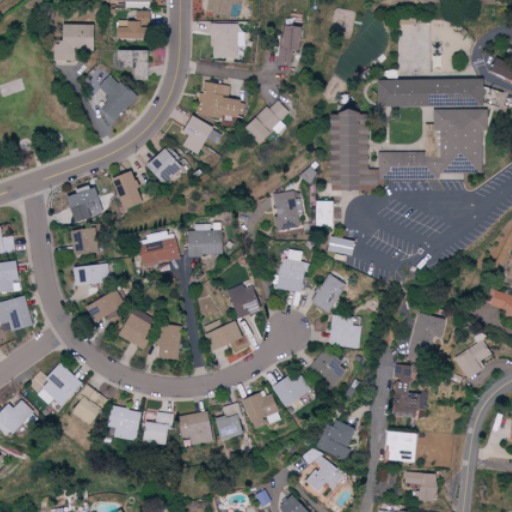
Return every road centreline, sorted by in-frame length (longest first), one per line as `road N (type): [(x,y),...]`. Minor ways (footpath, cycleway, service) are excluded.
road 1 (residential): [(286,333),(258,364),(218,385),(173,391),(115,374),(71,335),(51,299),(31,183)]
road 2 (residential): [(0,194),(122,150),(149,125),(179,56),(179,0)]
road 3 (residential): [(372,511),(386,357)]
road 4 (residential): [(470,511),(483,413),(511,388)]
